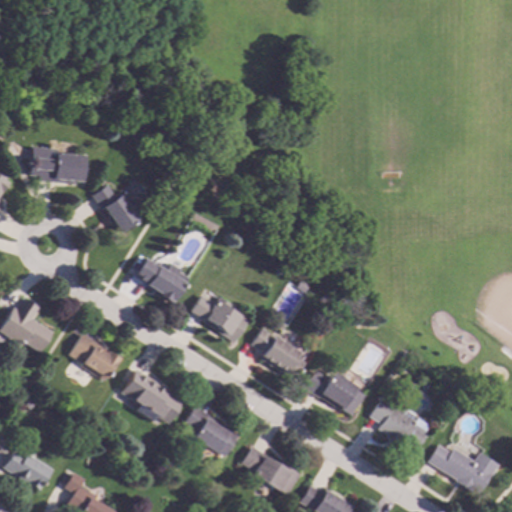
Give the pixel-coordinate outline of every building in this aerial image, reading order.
[(52,150),(52,154),(73,156),(73,154),(81,155),(78,181),(72,180),(71,184),(32,180),(32,176),(24,175),(25,167),(21,164),(21,160),(25,158),(27,147),(52,150)] [(110,197),(115,194),(118,199),(123,196),(131,206),(126,210),(132,219),(115,232),(98,208),(95,210),(85,195),(101,184),(110,197)] [(151,268),(153,266),(160,270),(165,262),(176,269),(174,272),(183,278),(167,303),(140,285),(141,283),(128,275),(138,259),(151,268)] [(303,285),(299,292),(291,287),(295,280),(303,285)] [(209,303),(211,300),(242,320),(227,342),(198,322),(199,320),(185,311),(196,295),(209,303)] [(33,308),(26,318),(47,332),(34,352),(19,342),(16,346),(0,334),(0,319),(8,307),(11,309),(18,298),(33,308)] [(295,351),(291,357),(300,362),(289,380),(255,358),(258,352),(245,344),(256,327),(295,351)] [(93,344),(91,347),(101,354),(103,351),(113,358),(99,380),(76,366),(77,363),(63,354),(76,333),(93,344)] [(163,389),(162,392),(177,402),(163,423),(151,415),(148,420),(131,409),(135,404),(116,392),(131,368),(163,389)] [(323,378),(327,371),(351,386),(349,389),(358,394),(344,416),(300,388),(311,370),(323,378)] [(389,401),(387,405),(396,411),(398,408),(424,424),(420,430),(422,432),(409,452),(391,441),(390,444),(381,438),(383,435),(372,428),(375,423),(363,417),(378,393),(389,401)] [(234,435),(219,458),(188,438),(193,431),(180,422),(190,406),(234,435)] [(444,452),(447,448),(468,461),(473,453),(492,465),(486,474),(473,493),(468,490),(467,493),(449,482),(450,479),(421,461),(432,444),(444,452)] [(268,459),(269,458),(294,474),(281,495),(273,490),(273,491),(260,483),(258,487),(244,478),(248,471),(236,463),(246,446),(268,459)] [(45,469),(33,489),(0,468),(0,463),(6,454),(16,460),(20,453),(45,469)] [(80,480),(76,486),(93,496),(91,500),(109,511),(68,511),(59,506),(68,493),(59,487),(68,472),(80,480)] [(317,493),(319,489),(353,511),(352,511),(309,511),(294,502),(304,485),(317,493)]
